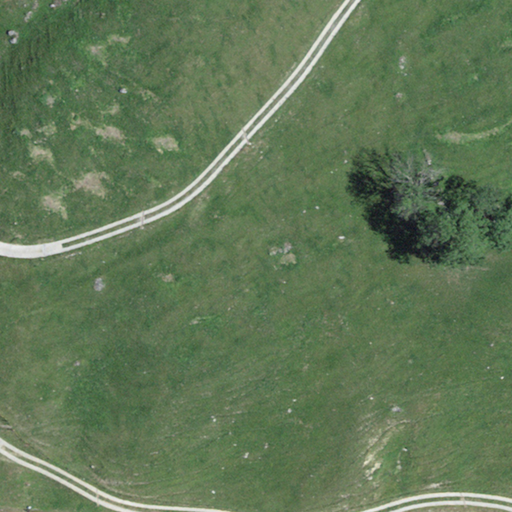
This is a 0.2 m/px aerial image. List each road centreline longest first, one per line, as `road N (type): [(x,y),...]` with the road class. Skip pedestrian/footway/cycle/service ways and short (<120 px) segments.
road 1 (track): [(0,245),(61,243),(181,199),(245,138),(353,0)]
road 2 (track): [(224,511),(131,504),(0,445)]
road 3 (track): [(511,502),(429,496),(369,511)]
